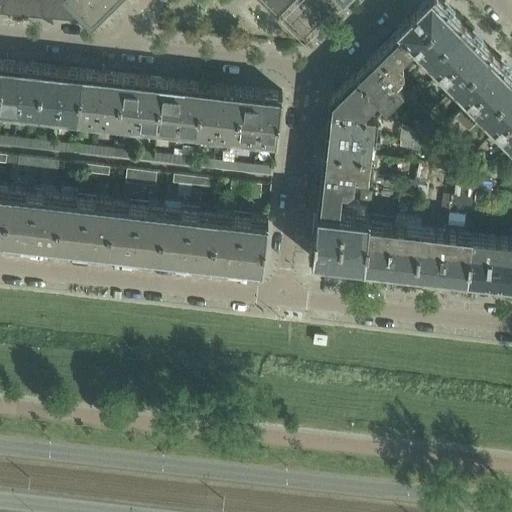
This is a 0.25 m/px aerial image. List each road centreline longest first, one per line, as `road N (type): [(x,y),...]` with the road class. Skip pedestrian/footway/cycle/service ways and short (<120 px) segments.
road 1 (secondary): [(511,506),(0,449)]
road 2 (residential): [(0,262),(289,296)]
road 3 (residential): [(289,296),(313,68)]
road 4 (residential): [(289,296),(511,324)]
road 5 (residential): [(313,68),(104,45)]
